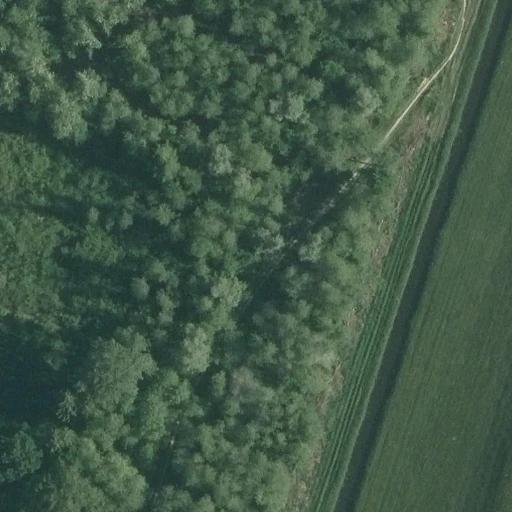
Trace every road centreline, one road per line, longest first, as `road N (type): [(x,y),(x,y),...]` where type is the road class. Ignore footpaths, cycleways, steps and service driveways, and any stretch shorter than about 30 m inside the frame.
road 1 (track): [(476,0),(458,55),(254,291),(176,429),(150,511)]
road 2 (track): [(458,55),(317,511)]
